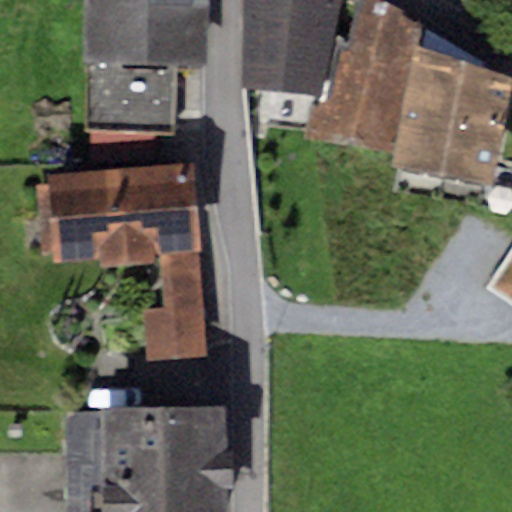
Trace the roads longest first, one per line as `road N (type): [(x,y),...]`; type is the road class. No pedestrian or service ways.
road 1 (track): [(236,0),(264,511)]
road 2 (residential): [(405,0),(511,64)]
